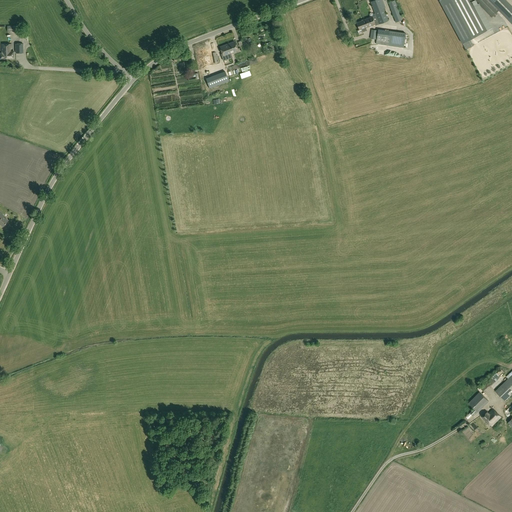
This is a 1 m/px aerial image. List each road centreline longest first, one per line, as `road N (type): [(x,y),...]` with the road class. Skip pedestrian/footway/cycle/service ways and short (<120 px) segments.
road 1 (unclassified): [(0,292),(53,181),(132,77)]
road 2 (unclassified): [(132,77),(181,45),(300,0)]
